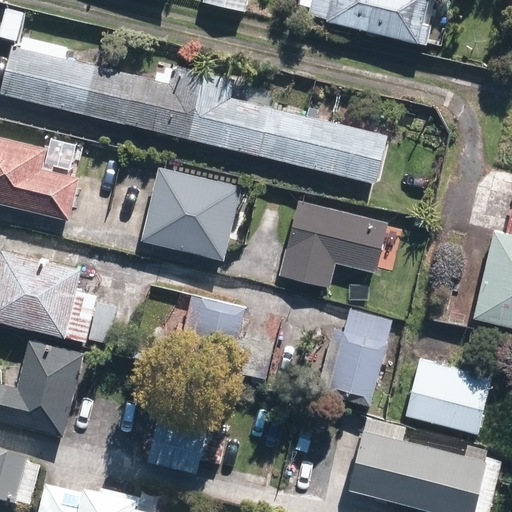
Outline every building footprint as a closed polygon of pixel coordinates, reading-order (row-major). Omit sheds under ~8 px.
[(208,0),(250,9),(252,0),(208,0)] [(433,0),(314,0),(311,11),(331,16),(330,20),(431,44),(435,23),(429,21),(433,0)] [(20,15),(2,11),(0,18),(0,42),(11,45),(20,15)] [(173,80),(15,43),(3,92),(381,182),(393,132),(235,95),(239,77),(177,62),(173,80)] [(0,199),(72,216),(81,173),(43,164),(48,143),(0,131),(0,199)] [(160,162),(143,236),(227,256),(245,182),(160,162)] [(391,220),(300,197),(282,272),(332,284),(338,261),(379,271),(391,220)] [(511,231),(507,231),(496,228),(476,314),(511,323),(511,231)] [(113,341),(121,304),(102,300),(104,292),(82,286),(87,266),(6,247),(0,271),(0,319),(71,336),(71,335),(92,339),(93,337),(113,341)] [(194,292),(179,358),(234,371),(235,369),(269,377),(277,341),(243,333),(250,305),(194,292)] [(354,307),(349,328),(332,324),(316,389),(331,393),(375,404),(392,340),(390,339),(396,317),(354,307)] [(0,418),(68,435),(89,351),(33,337),(21,384),(0,378),(0,418)] [(407,413),(483,431),(496,374),(420,356),(407,413)] [(180,405),(169,403),(166,415),(178,417),(180,405)] [(222,462),(229,433),(212,429),(212,427),(161,415),(151,459),(202,471),(205,458),(222,462)] [(353,488),(457,511),(481,511),(494,456),(367,426),(353,488)] [(0,499),(18,505),(27,466),(30,457),(0,449),(0,499)] [(86,493),(57,486),(44,483),(37,511),(140,511),(145,497),(100,487),(98,493),(87,491),(86,493)]
